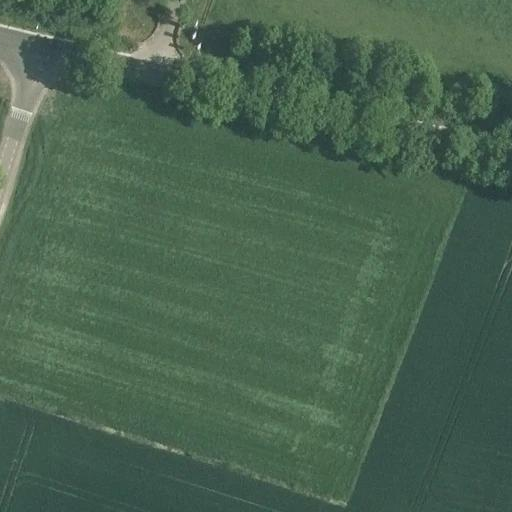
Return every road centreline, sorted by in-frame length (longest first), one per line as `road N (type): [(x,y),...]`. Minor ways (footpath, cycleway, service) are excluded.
road 1 (unclassified): [(37,48),(511,157)]
road 2 (unclassified): [(0,169),(37,48)]
